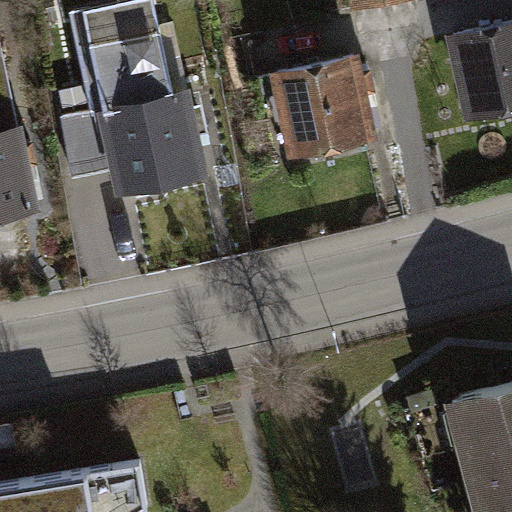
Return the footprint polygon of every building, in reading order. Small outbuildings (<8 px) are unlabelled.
[(108,0),(71,8),(78,41),(159,22),(154,0),(108,0)] [(511,20),(454,33),(471,109),(476,108),(484,114),(501,111),(507,101),(511,99),(511,20)] [(118,165),(122,185),(129,183),(137,190),(155,186),(161,177),(202,168),(185,88),(174,90),(159,22),(78,41),(93,109),(63,114),(73,173),(118,165)] [(0,208),(33,202),(24,160),(36,158),(32,140),(20,143),(0,49),(0,208)] [(279,71),(295,147),(301,146),(309,151),(324,149),(331,139),(371,131),(362,91),(375,88),(370,69),(358,71),(355,54),(279,71)] [(484,511),(511,511),(511,379),(454,395),(484,511)] [(0,511),(132,511),(148,502),(141,459),(0,481),(0,511)]
